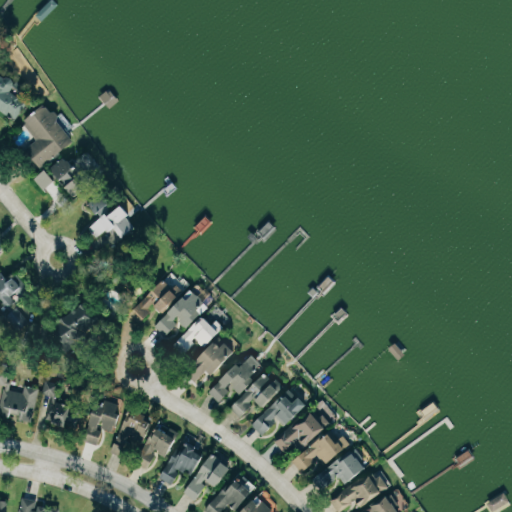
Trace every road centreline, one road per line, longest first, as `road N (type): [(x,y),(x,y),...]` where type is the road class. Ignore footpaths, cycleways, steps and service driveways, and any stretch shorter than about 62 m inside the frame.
road 1 (residential): [(306,511),(248,455),(178,417),(143,385)]
road 2 (tertiary): [(166,511),(79,465),(0,449)]
road 3 (tertiary): [(0,460),(73,479),(143,511)]
road 4 (residential): [(0,186),(82,287)]
